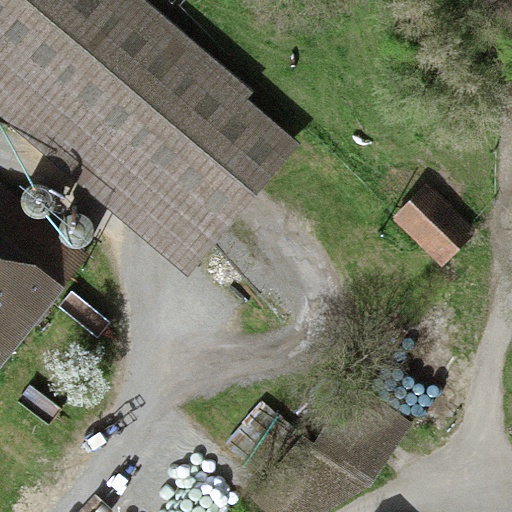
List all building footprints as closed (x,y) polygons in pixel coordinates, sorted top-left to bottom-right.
[(119,0),(0,0),(0,57),(204,236),(285,145),(119,0)] [(24,197),(28,202),(34,204),(40,205),(46,204),(51,201),(55,196),(57,190),(57,184),(55,178),(52,174),(47,170),(41,169),(35,169),(29,171),(25,175),(22,180),(21,186),(21,192),(24,197)] [(428,189),(400,218),(439,256),(467,228),(428,189)] [(0,362),(81,262),(0,197),(0,362)] [(61,232),(65,236),(71,239),(77,239),(83,238),(88,235),(92,230),(94,224),(94,218),(92,213),(89,208),(84,204),(78,203),(72,203),(66,205),(62,209),(59,214),(57,220),(58,226),(61,232)]
